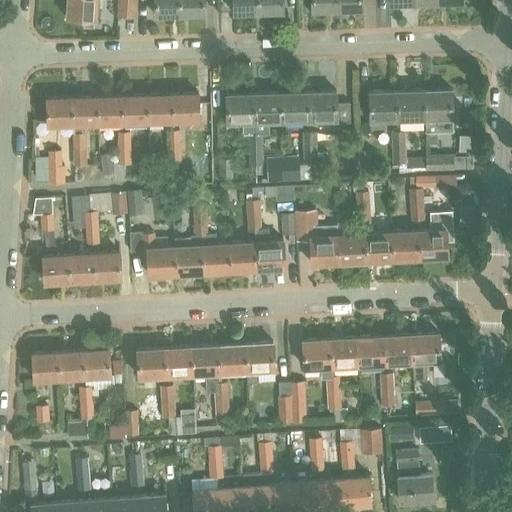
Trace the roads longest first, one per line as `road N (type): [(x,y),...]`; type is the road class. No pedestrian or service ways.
road 1 (residential): [(501,40),(12,52)]
road 2 (residential): [(4,315),(491,289)]
road 3 (residential): [(4,315),(12,52)]
road 4 (residential): [(491,289),(501,40)]
road 5 (residential): [(475,511),(491,289)]
